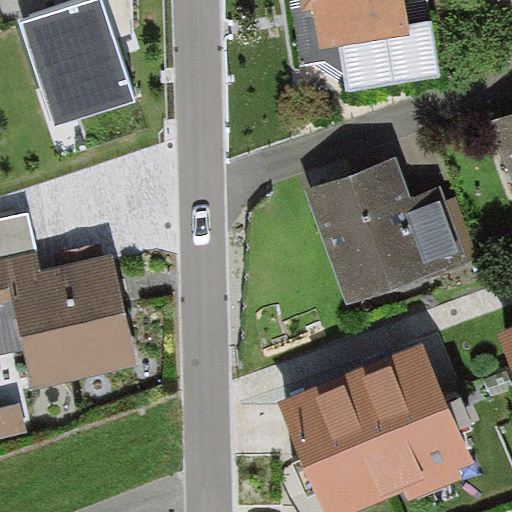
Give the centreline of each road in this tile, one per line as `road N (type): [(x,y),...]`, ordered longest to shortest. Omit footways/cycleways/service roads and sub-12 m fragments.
road 1 (residential): [(208,511),(202,182)]
road 2 (residential): [(511,80),(252,180),(202,182)]
road 3 (residential): [(202,182),(197,0)]
